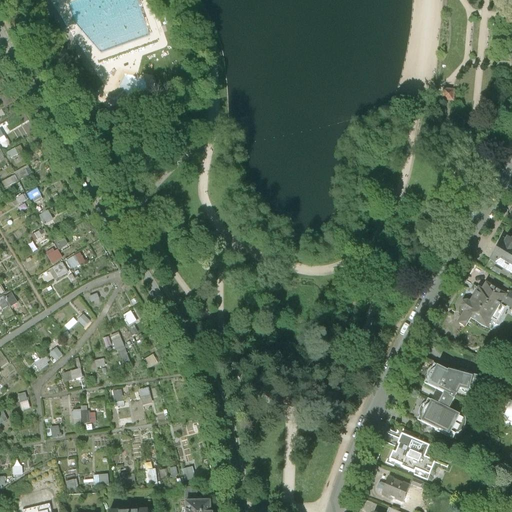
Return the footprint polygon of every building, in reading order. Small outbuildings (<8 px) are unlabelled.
[(454,103),(455,90),(443,89),(442,102),(454,103)] [(12,148),(3,152),(6,158),(15,154),(12,148)] [(27,166),(13,173),(17,180),(30,173),(27,166)] [(13,174),(0,180),(0,183),(3,188),(16,180),(13,174)] [(28,199),(38,194),(35,187),(24,192),(28,199)] [(9,200),(13,207),(25,200),(21,193),(9,200)] [(29,234),(32,239),(44,234),(41,229),(29,234)] [(37,245),(46,236),(43,233),(34,241),(37,245)] [(54,240),(57,248),(66,245),(63,236),(54,240)] [(511,241),(504,236),(490,260),(511,273),(511,241)] [(57,250),(46,254),(49,264),(61,259),(57,250)] [(70,268),(83,263),(79,253),(66,258),(70,268)] [(62,263),(49,268),(52,278),(66,273),(62,263)] [(505,295),(486,284),(482,291),(478,288),(470,303),(467,301),(463,303),(460,306),(462,311),(464,312),(463,314),(464,315),(458,323),(465,328),(471,319),(478,323),(479,325),(481,326),(483,327),(485,328),(487,329),(502,303),(511,308),(511,294),(507,292),(505,295)] [(11,291),(0,296),(0,309),(16,302),(11,291)] [(136,321),(140,319),(136,309),(131,311),(136,321)] [(123,315),(129,325),(136,322),(130,311),(123,315)] [(76,319),(84,326),(90,320),(82,313),(76,319)] [(118,361),(127,359),(120,332),(111,334),(118,361)] [(55,343),(48,346),(54,359),(60,356),(55,343)] [(41,358),(35,362),(39,369),(45,365),(41,358)] [(448,372),(434,365),(432,368),(429,369),(427,372),(426,375),(425,378),(426,381),(424,384),(445,394),(455,399),(459,390),(473,393),(477,377),(449,370),(448,372)] [(62,372),(64,381),(82,378),(80,368),(62,372)] [(142,405),(153,402),(149,386),(138,389),(142,405)] [(112,390),(113,402),(121,401),(121,389),(112,390)] [(28,392),(19,393),(20,409),(29,409),(28,392)] [(449,410),(455,399),(445,394),(440,405),(449,410)] [(465,418),(449,410),(440,405),(428,399),(427,402),(425,403),(423,404),(421,406),(420,410),(419,413),(419,417),(417,420),(439,431),(438,433),(440,434),(440,435),(441,437),(442,439),(443,440),(445,440),(447,440),(449,440),(450,439),(452,440),(455,433),(457,434),(459,433),(462,431),(463,429),(464,427),(465,425),(466,423),(466,421),(465,418)] [(511,403),(507,401),(500,415),(511,420),(511,403)] [(81,423),(95,422),(94,411),(87,411),(86,405),(80,405),(81,423)] [(80,408),(71,409),(72,424),(81,423),(80,408)] [(4,409),(0,411),(0,424),(9,420),(4,409)] [(430,447),(402,435),(398,444),(400,445),(396,454),(393,452),(390,459),(402,465),(401,467),(415,473),(416,470),(429,475),(435,462),(425,458),(430,447)] [(126,472),(119,473),(121,485),(128,483),(126,472)] [(91,475),(92,487),(108,486),(107,474),(91,475)] [(409,487),(389,478),(385,485),(381,484),(379,484),(377,490),(378,492),(408,504),(410,501),(416,503),(422,489),(410,484),(409,487)] [(412,479),(410,484),(422,489),(424,484),(412,479)] [(210,511),(210,502),(186,502),(185,511),(210,511)]
